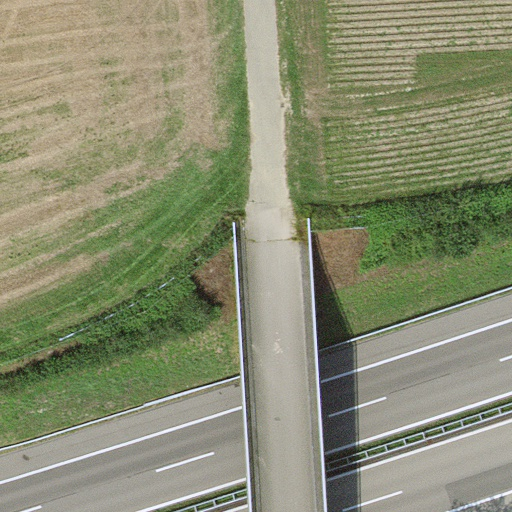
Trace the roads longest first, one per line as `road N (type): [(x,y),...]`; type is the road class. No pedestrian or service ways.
road 1 (track): [(291,511),(257,0)]
road 2 (motorway): [(511,358),(29,511)]
road 3 (motorway): [(345,511),(511,457)]
